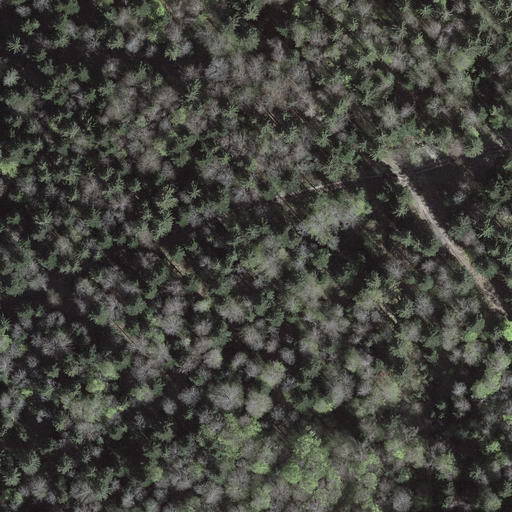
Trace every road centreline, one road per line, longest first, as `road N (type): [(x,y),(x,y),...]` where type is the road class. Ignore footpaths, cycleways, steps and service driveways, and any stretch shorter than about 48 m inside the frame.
road 1 (track): [(0,308),(276,201),(511,147)]
road 2 (track): [(403,175),(477,285),(511,317)]
